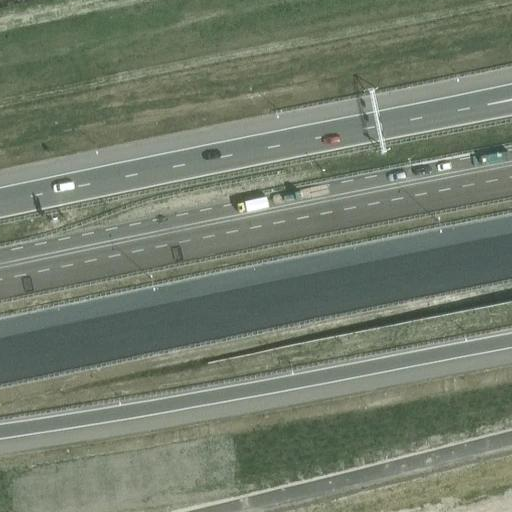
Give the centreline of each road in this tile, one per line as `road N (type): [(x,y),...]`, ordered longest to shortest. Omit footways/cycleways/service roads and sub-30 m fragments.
road 1 (motorway): [(0,357),(511,253)]
road 2 (motorway): [(511,167),(0,270)]
road 3 (motorway): [(0,430),(511,344)]
road 4 (motorway): [(468,109),(0,204)]
